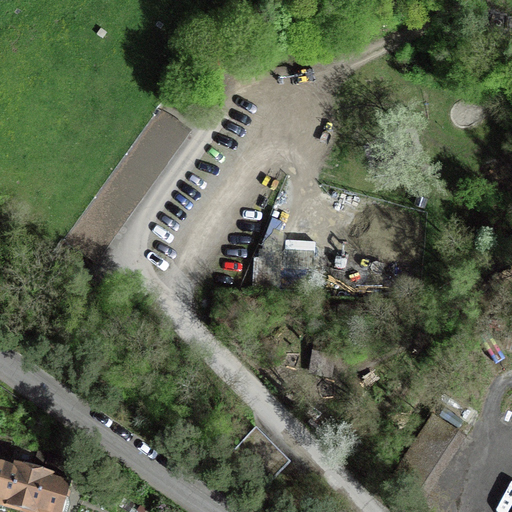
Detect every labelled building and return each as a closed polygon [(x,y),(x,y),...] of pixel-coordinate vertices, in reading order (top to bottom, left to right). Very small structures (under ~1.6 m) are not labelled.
[(335,346),(315,343),(313,360),(325,362),(327,351),(334,352),(335,346)] [(454,431),(431,416),(390,481),(413,495),(454,431)] [(256,428),(233,451),(266,485),(290,462),(256,428)] [(0,502),(22,509),(33,469),(0,459),(0,502)] [(33,469),(22,509),(32,511),(66,511),(68,506),(66,497),(71,480),(33,469)]
